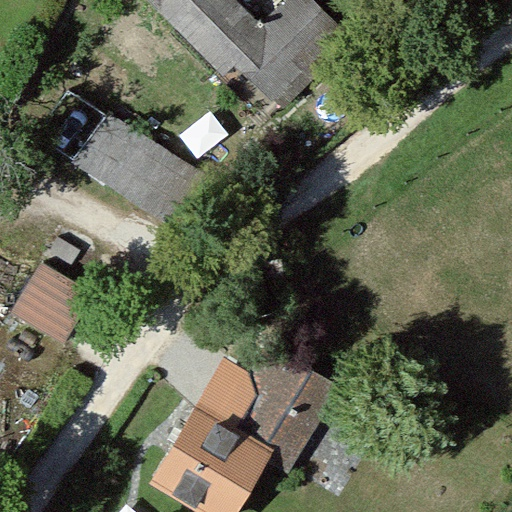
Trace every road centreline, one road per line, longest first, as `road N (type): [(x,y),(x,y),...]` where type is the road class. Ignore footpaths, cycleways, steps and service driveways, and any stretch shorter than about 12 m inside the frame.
road 1 (track): [(28,511),(137,348),(202,270),(511,33)]
road 2 (track): [(202,270),(0,162)]
